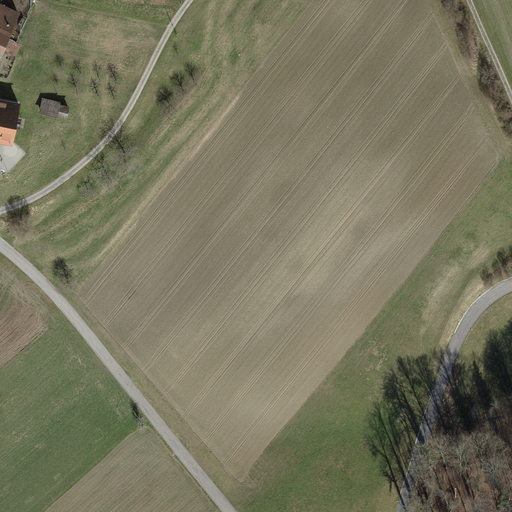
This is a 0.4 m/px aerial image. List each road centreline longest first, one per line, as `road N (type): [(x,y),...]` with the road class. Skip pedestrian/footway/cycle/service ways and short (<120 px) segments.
road 1 (unclassified): [(0,243),(46,283),(232,511)]
road 2 (track): [(0,210),(66,176),(107,140),(190,0)]
road 3 (tertiary): [(511,283),(474,310),(457,343),(402,511)]
